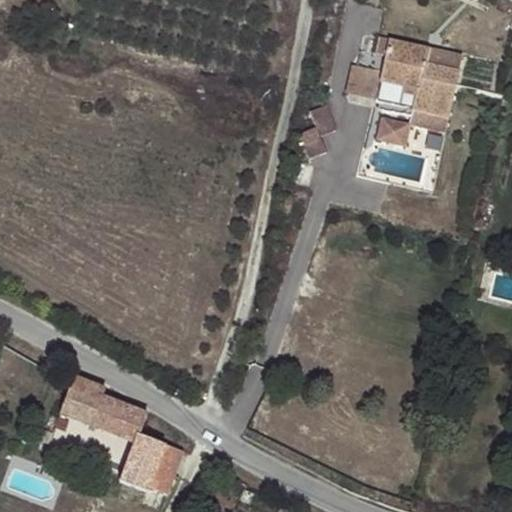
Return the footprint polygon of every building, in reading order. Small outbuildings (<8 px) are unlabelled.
[(383,55),(380,70),(454,87),(457,69),(424,61),(426,47),(387,37),(387,39),(383,55)] [(376,54),(383,55),(387,39),(378,38),(376,54)] [(426,47),(424,61),(457,69),(461,54),(426,47)] [(379,72),(351,67),(345,95),(373,100),(379,72)] [(454,87),(380,70),(379,72),(373,100),(414,109),(448,116),(454,87)] [(448,116),(414,109),(410,127),(444,134),(448,116)] [(106,389),(74,376),(61,413),(135,441),(129,457),(120,482),(147,492),(149,489),(169,495),(184,453),(165,445),(140,436),(148,415),(103,397),(106,389)] [(53,435),(44,459),(53,463),(62,438),(53,435)] [(120,482),(129,457),(119,452),(111,479),(120,482)]
